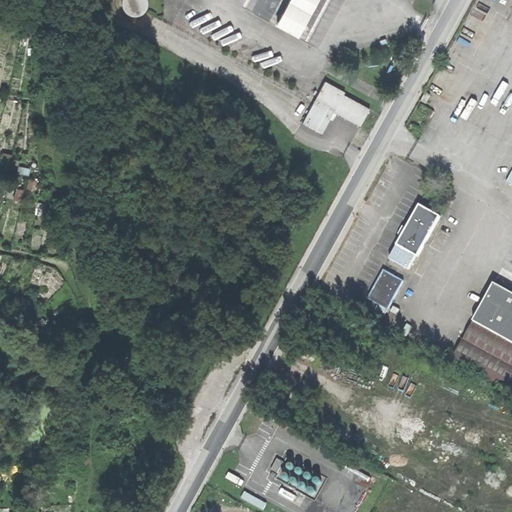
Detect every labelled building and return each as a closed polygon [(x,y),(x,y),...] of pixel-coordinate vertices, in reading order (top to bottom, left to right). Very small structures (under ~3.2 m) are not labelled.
[(137,16),(141,14),(144,10),(145,5),(144,0),(143,0),(121,0),(120,5),(121,9),(124,14),(127,16),(133,17),(137,16)] [(291,0),(279,24),(301,36),(319,0),(291,0)] [(392,64),(404,70),(408,61),(396,56),(392,64)] [(327,79),(306,122),(326,132),(335,115),(337,110),(364,123),(373,106),(347,93),(349,90),(327,79)] [(423,101),(427,103),(433,95),(429,92),(423,101)] [(420,111),(433,117),(436,111),(424,104),(420,111)] [(397,244),(417,255),(423,245),(426,247),(429,242),(426,240),(440,215),(420,203),(407,227),(403,225),(400,230),(398,233),(402,236),(397,244)] [(410,268),(417,255),(397,244),(390,257),(410,268)] [(369,297),(379,302),(389,308),(404,279),(384,268),(369,297)] [(474,322),(511,342),(511,294),(494,284),(474,322)] [(375,310),(385,316),(389,308),(379,302),(375,310)] [(471,327),(453,361),(511,392),(511,342),(474,322),(471,327)] [(272,471),(279,475),(284,463),(278,460),(275,466),(272,471)] [(241,499),(264,511),(267,505),(245,493),(241,499)]
